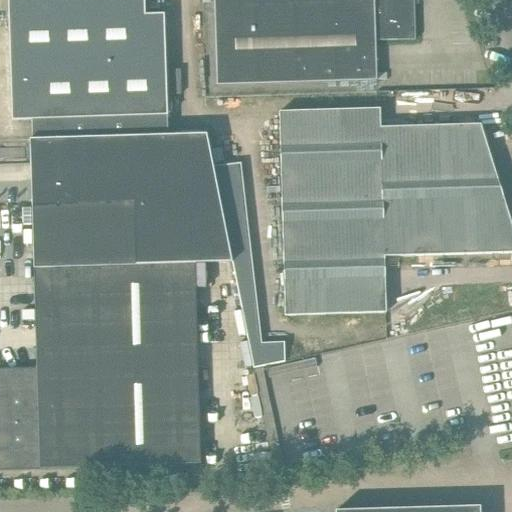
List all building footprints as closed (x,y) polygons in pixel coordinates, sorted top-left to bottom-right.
[(32,120),(32,140),(168,136),(163,14),(144,14),(143,0),(8,0),(12,121),(32,120)] [(214,0),(217,86),(376,81),(375,41),(415,40),(414,0),(214,0)] [(281,197),(500,189),(480,125),(380,128),(380,109),(279,112),(281,197)] [(30,140),(32,205),(134,202),(136,265),(196,263),(233,262),(207,135),(168,136),(32,140),(30,140)] [(511,226),(500,189),(281,197),(285,316),(386,313),(384,257),(511,253),(511,226)] [(36,367),(198,362),(196,263),(136,265),(134,202),(32,205),(36,367)] [(198,362),(36,367),(36,368),(0,369),(0,470),(200,465),(198,362)]
